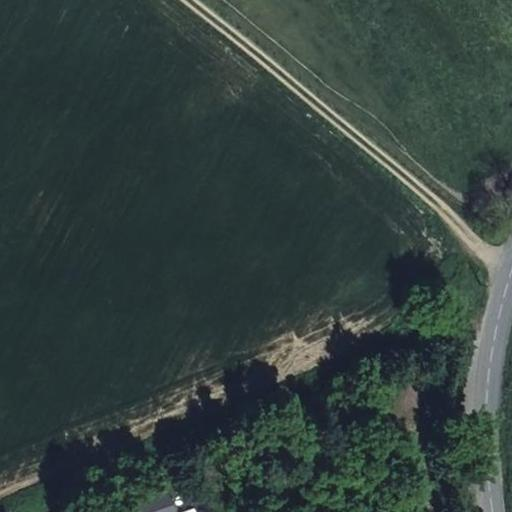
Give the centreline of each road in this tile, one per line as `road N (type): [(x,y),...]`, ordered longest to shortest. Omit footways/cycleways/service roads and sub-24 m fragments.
road 1 (track): [(511,271),(189,0)]
road 2 (secondary): [(511,292),(494,345),(490,454),(501,511)]
